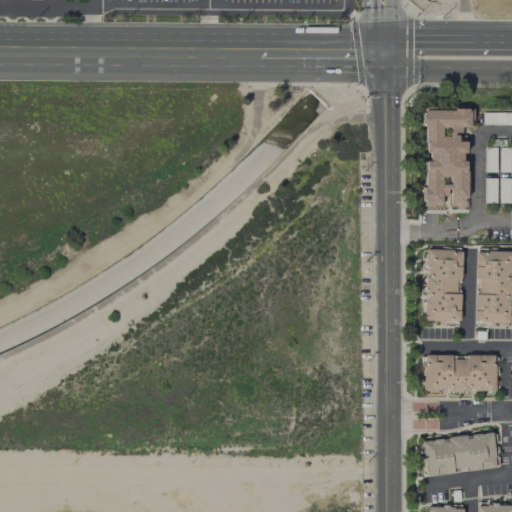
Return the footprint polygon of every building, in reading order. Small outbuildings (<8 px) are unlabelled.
[(466,206),(464,152),(465,152),(465,141),(459,141),(458,127),(469,127),(468,107),(422,109),(425,161),(421,161),(423,206),(441,205),(440,196),(448,195),(448,207),(466,206)] [(511,112),(481,113),(482,125),(511,124),(511,112)] [(495,172),(496,148),(484,147),(484,171),(495,172)] [(510,147),(498,147),(498,171),(510,171),(510,147)] [(495,203),(495,178),(483,178),(483,203),(495,203)] [(497,202),(510,202),(510,178),(498,178),(497,202)] [(460,250),(424,249),(423,321),(458,322),(460,250)] [(473,251),(473,324),(509,324),(509,251),(473,251)] [(492,391),(493,355),(421,354),(421,393),(442,393),(442,390),(492,391)] [(494,468),(491,432),(446,436),(446,439),(419,441),(423,475),(494,468)]
